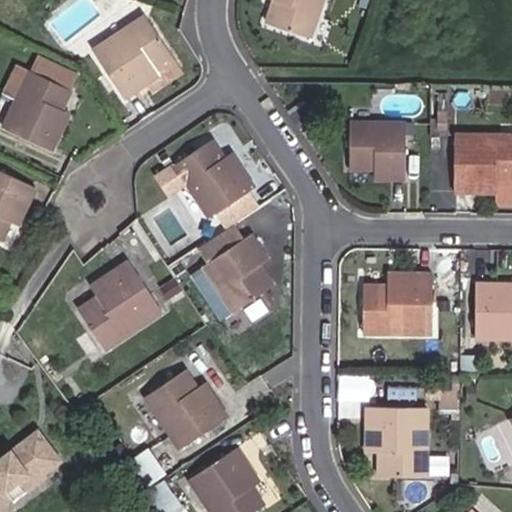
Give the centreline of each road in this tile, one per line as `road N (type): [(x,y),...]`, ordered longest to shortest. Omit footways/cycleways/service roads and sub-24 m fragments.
road 1 (residential): [(342,225),(332,452),(367,511)]
road 2 (residential): [(261,79),(153,134),(86,184),(96,219)]
road 3 (residential): [(342,225),(511,231)]
road 4 (residential): [(261,79),(342,225)]
